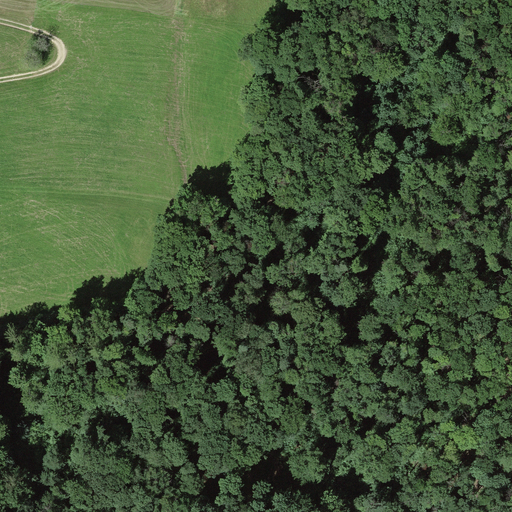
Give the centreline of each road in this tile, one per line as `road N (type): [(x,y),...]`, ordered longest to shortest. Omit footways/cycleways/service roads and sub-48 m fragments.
road 1 (track): [(511,84),(458,109),(371,178),(250,211),(203,265)]
road 2 (track): [(511,388),(435,511)]
